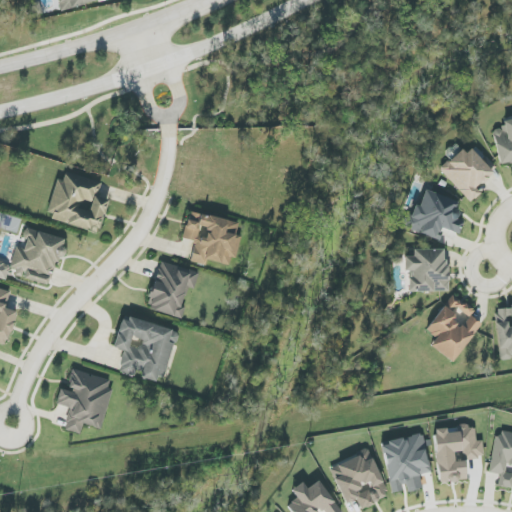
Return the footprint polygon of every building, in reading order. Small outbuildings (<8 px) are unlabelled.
[(55,0),(58,12),(97,2),(96,0),(55,0)] [(499,165),(511,162),(511,119),(502,121),(503,129),(492,131),(499,165)] [(470,203),(480,193),(476,188),(493,173),(468,146),(440,171),(470,203)] [(102,183),(65,173),(63,181),(57,179),(46,218),(99,232),(108,200),(98,197),(102,183)] [(459,202),(424,190),(419,207),(411,205),(404,228),(439,240),(442,229),(459,234),(463,221),(454,218),(459,202)] [(238,223),(189,212),(183,239),(195,242),(191,262),(207,266),(208,260),(232,266),(239,236),(236,236),(238,223)] [(53,284),(64,238),(27,229),(22,248),(15,246),(11,263),(0,260),(0,278),(7,280),(8,274),(53,284)] [(410,292),(447,292),(446,249),(413,250),(413,257),(404,257),(404,272),(410,272),(410,292)] [(183,317),(185,306),(182,306),(186,287),(195,290),(199,272),(158,263),(148,309),(183,317)] [(0,342),(7,345),(16,311),(5,308),(9,293),(0,290),(0,342)] [(452,363),(481,325),(469,316),(473,310),(452,295),(426,330),(436,338),(430,346),(452,363)] [(499,358),(511,356),(511,306),(495,308),(499,358)] [(114,349),(124,351),(119,372),(138,377),(138,378),(163,384),(176,330),(122,317),(114,349)] [(110,380),(73,370),(67,390),(61,388),(56,405),(70,408),(64,430),(80,434),(83,425),(101,429),(112,390),(108,388),(110,380)] [(469,480),(466,460),(484,458),(482,441),(476,441),(474,426),(446,429),(446,428),(432,430),(439,484),(469,480)] [(511,433),(496,431),(490,473),(499,475),(498,487),(511,489),(511,483),(511,482),(511,433)] [(391,494),(405,490),(406,493),(422,489),(419,475),(431,472),(422,434),(380,444),(391,494)] [(345,505),(356,500),(360,509),(388,497),(369,451),(329,468),(345,505)] [(291,511),(340,511),(319,480),(307,489),(303,482),(291,490),(297,499),(287,505),(291,511)]
